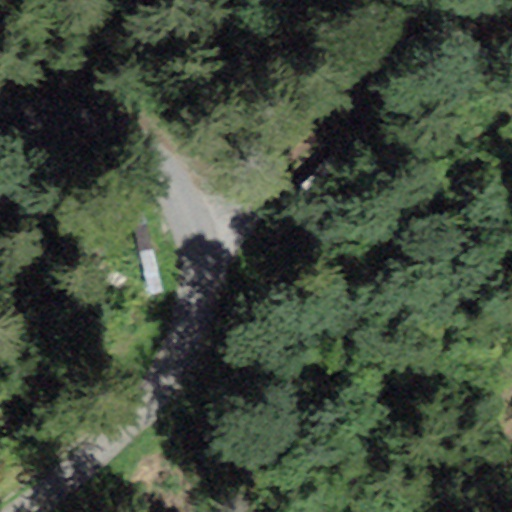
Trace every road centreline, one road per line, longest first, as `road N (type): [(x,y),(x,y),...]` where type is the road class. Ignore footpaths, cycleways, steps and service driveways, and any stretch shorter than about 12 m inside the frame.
road 1 (residential): [(0,117),(68,120),(135,153),(167,185),(195,232),(202,267),(202,311),(159,396),(105,454),(24,511)]
road 2 (track): [(439,0),(378,84),(202,267)]
